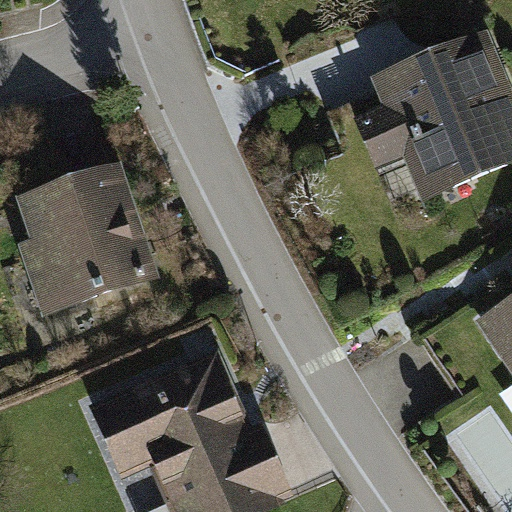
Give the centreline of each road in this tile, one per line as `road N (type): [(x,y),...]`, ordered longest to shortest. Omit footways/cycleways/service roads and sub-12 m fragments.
road 1 (residential): [(153,24),(257,249),(409,498)]
road 2 (residential): [(153,24),(0,63)]
